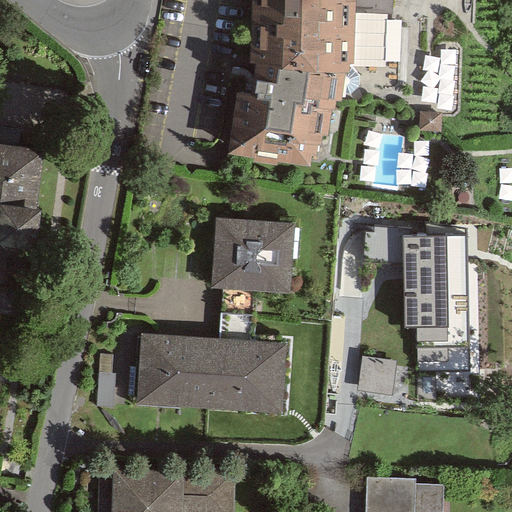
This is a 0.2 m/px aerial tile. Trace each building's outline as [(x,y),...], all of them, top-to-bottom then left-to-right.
[(259,0),(256,64),(344,69),(347,0),(259,0)] [(341,97),(344,69),(256,64),(253,96),(242,95),(236,150),(306,157),(307,150),(316,151),(318,129),(327,130),(330,95),(341,97)] [(442,106),(420,107),(420,124),(442,124),(442,106)] [(41,154),(0,148),(0,232),(2,233),(1,242),(35,246),(40,213),(33,212),(41,154)] [(400,247),(403,212),(354,209),(352,244),(400,247)] [(285,287),(289,228),(221,223),(217,282),(285,287)] [(413,293),(385,304),(399,339),(427,328),(437,352),(461,343),(434,271),(444,268),(437,251),(402,264),(413,293)] [(214,343),(146,338),(142,399),(210,403),(214,343)] [(282,347),(214,343),(210,403),(278,408),(282,347)] [(360,391),(396,394),(399,360),(363,357),(360,391)] [(235,464),(100,460),(98,511),(182,511),(182,509),(234,511),(235,464)] [(366,511),(441,511),(443,479),(416,478),(416,474),(368,472),(366,511)]
